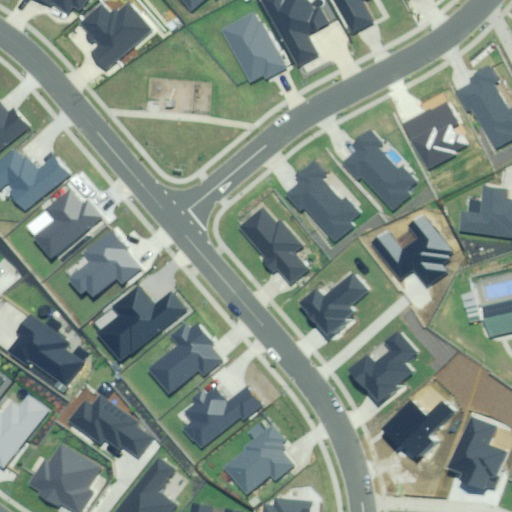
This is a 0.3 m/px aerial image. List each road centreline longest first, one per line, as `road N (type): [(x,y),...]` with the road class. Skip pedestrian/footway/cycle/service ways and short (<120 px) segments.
road 1 (residential): [(171,222),(301,119),(451,36),(482,0)]
road 2 (residential): [(171,222),(314,389),(354,464),(362,511)]
road 3 (residential): [(0,32),(29,55),(171,222)]
